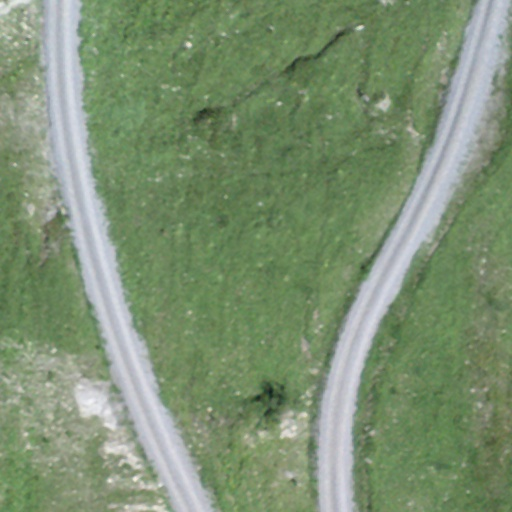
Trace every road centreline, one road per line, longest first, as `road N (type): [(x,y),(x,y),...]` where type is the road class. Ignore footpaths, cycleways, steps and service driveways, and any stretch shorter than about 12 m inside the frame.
road 1 (track): [(497,0),(460,131),(338,366),(337,511)]
road 2 (track): [(177,511),(101,300),(57,116),(54,0)]
